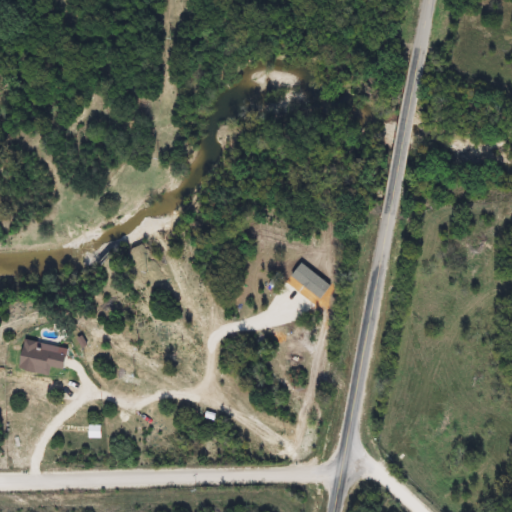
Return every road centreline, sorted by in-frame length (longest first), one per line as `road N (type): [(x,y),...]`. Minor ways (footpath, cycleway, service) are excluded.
road 1 (residential): [(0,482),(344,469)]
road 2 (secondary): [(336,511),(387,212)]
road 3 (secondary): [(387,212),(418,46)]
